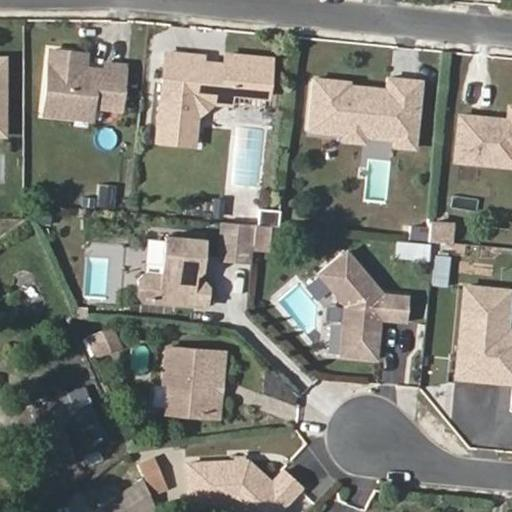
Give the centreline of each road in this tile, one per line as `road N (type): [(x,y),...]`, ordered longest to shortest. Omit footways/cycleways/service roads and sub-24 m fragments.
road 1 (residential): [(196,0),(511,31)]
road 2 (residential): [(511,476),(415,460),(366,435)]
